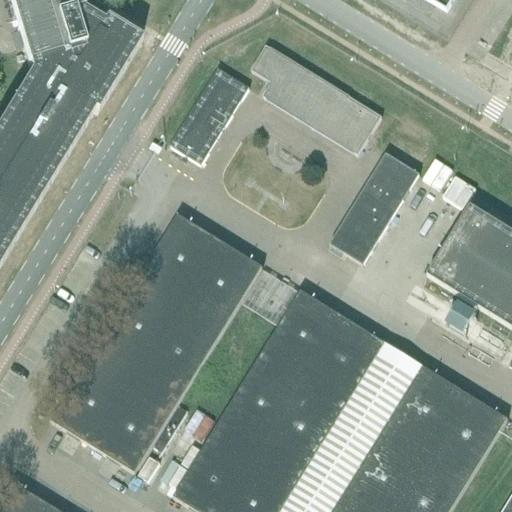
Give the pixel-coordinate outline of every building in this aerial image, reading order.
[(29,68),(31,76),(94,58),(82,14),(84,13),(84,12),(82,13),(78,0),(10,0),(17,22),(19,31),(18,32),(18,33),(20,32),(21,33),(24,32),(27,40),(29,47),(25,48),(26,49),(23,50),(28,69),(29,68)] [(422,0),(436,8),(447,15),(455,0),(422,0)] [(0,269),(94,116),(97,118),(142,45),(106,23),(104,28),(97,24),(82,14),(94,58),(31,76),(30,78),(0,127),(0,269)] [(272,87),(263,100),(359,159),(373,137),(382,121),(267,50),(252,74),(266,83),(272,87)] [(250,92),(218,73),(170,150),(202,169),(227,128),(250,92)] [(153,147),(150,153),(154,156),(160,159),(163,153),(158,150),(153,147)] [(330,249),(346,259),(364,270),(420,179),(387,158),(330,249)] [(476,193),(456,180),(443,201),(463,214),(476,193)] [(511,235),(471,210),(428,279),(511,331),(511,235)] [(73,439),(94,452),(221,246),(179,220),(51,426),(73,439)] [(221,246),(94,452),(113,464),(136,478),(179,409),(241,308),(262,274),(263,272),(221,246)] [(262,274),(241,308),(279,332),(300,298),(262,274)] [(190,511),(225,511),(344,322),(301,296),(300,298),(279,332),(200,460),(189,476),(179,494),(174,502),(190,511)] [(344,322),(225,511),(284,511),(386,348),(344,322)] [(284,511),(336,511),(424,372),(386,348),(284,511)] [(395,511),(466,398),(424,372),(336,511),(395,511)] [(466,398),(395,511),(453,511),(499,438),(508,424),(466,398)] [(161,469),(150,462),(139,480),(138,481),(149,488),(150,487),(161,469)] [(0,508),(0,511),(54,511),(35,500),(14,487),(0,508)]
